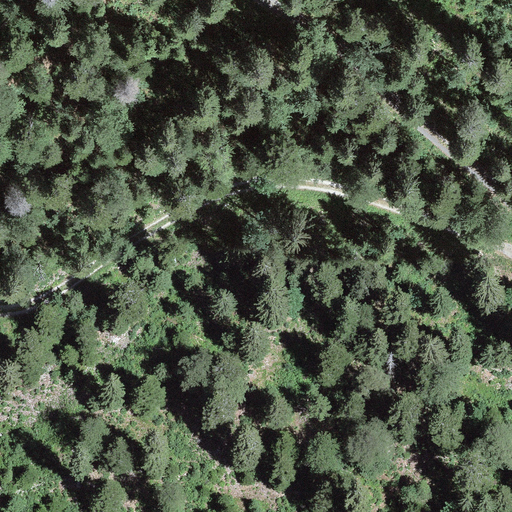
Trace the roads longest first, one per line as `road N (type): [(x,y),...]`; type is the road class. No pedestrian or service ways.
road 1 (track): [(511,252),(327,183),(276,180),(199,201),(49,297),(0,311)]
road 2 (track): [(511,200),(428,134),(326,36),(261,0)]
